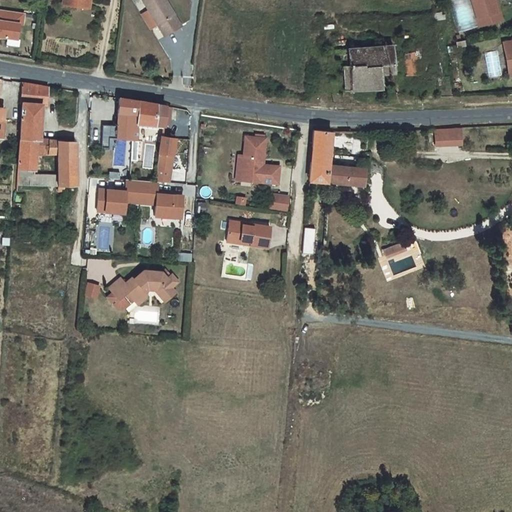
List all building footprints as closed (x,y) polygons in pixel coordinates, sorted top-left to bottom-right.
[(143,0),(148,9),(140,14),(152,30),(159,27),(167,36),(184,24),(169,0),(143,0)] [(464,0),(472,29),(491,24),(488,12),(487,6),(498,4),(497,0),(464,0)] [(25,14),(0,11),(0,38),(18,40),(20,25),(24,26),(25,14)] [(491,24),(472,29),(473,36),(496,31),(491,11),(488,12),(491,24)] [(511,75),(511,37),(499,40),(506,78),(511,75)] [(399,55),(396,41),(351,44),(352,63),(344,63),(346,90),(387,87),(387,74),(399,73),(399,55)] [(418,51),(404,53),(406,75),(420,74),(418,51)] [(20,88),(17,140),(36,142),(37,138),(40,105),(48,106),(49,92),(20,88)] [(136,102),(119,100),(117,127),(116,139),(135,141),(137,129),(138,125),(138,115),(140,102),(136,102)] [(157,128),(166,129),(168,107),(140,102),(138,115),(138,125),(157,125),(157,128)] [(116,139),(117,127),(102,126),(101,138),(108,139),(116,139)] [(329,127),(317,127),(313,181),(370,184),(370,175),(368,165),(335,163),(338,128),(329,127)] [(459,127),(433,129),(433,147),(446,146),(453,146),(459,145),(459,127)] [(36,142),(17,140),(15,167),(34,169),(35,154),(58,156),(57,186),(77,187),(78,141),(37,138),(36,142)] [(108,139),(101,138),(100,148),(107,149),(108,139)] [(177,141),(164,139),(160,156),(158,169),(171,170),(177,141)] [(266,178),(248,176),(249,172),(250,172),(252,150),(232,148),(230,168),(228,167),(227,176),(225,176),(224,187),(238,189),(238,193),(265,195),(266,178)] [(117,191),(99,189),(97,203),(105,204),(104,211),(124,213),(125,202),(155,205),(154,217),(174,218),(175,211),(182,212),(184,197),(165,196),(157,195),(157,193),(158,183),(127,180),(126,189),(125,192),(117,191)] [(290,194),(269,191),(269,199),(268,207),(288,211),(290,203),(290,194)] [(105,204),(97,203),(97,211),(104,211),(105,204)] [(182,212),(175,211),(174,218),(182,219),(182,212)] [(273,236),(273,225),(230,219),(227,241),(270,247),(273,236)] [(113,292),(107,296),(116,307),(119,309),(123,308),(134,300),(136,298),(137,299),(144,293),(148,289),(156,290),(160,295),(159,296),(165,302),(176,293),(172,288),(177,284),(175,282),(176,281),(176,280),(176,279),(175,279),(174,279),(173,279),(171,277),(168,280),(162,274),(157,273),(155,271),(154,271),(152,271),(150,272),(145,272),(136,279),(134,278),(126,285),(121,278),(110,288),(113,292)] [(88,283),(85,293),(91,295),(93,288),(98,289),(99,286),(88,283)] [(136,298),(134,300),(137,305),(147,297),(144,293),(137,299),(136,298)]
